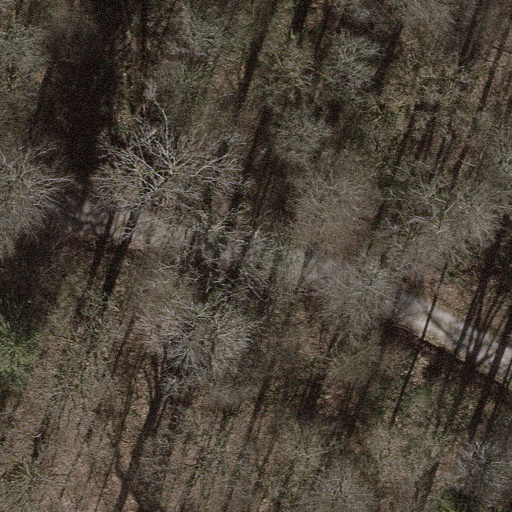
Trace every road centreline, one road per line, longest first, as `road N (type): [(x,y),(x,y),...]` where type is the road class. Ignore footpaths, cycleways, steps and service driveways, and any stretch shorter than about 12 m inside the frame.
road 1 (track): [(511,372),(355,287),(230,247),(0,209)]
road 2 (motorway): [(0,134),(511,47)]
